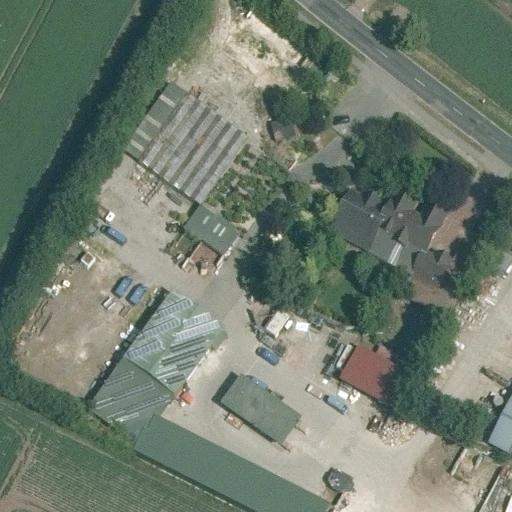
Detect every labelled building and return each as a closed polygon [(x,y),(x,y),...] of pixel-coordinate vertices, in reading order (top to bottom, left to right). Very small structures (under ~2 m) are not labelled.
[(172,88),(128,160),(210,209),(254,137),(172,88)] [(365,193),(340,239),(448,298),(457,281),(450,277),(461,256),(437,243),(451,219),(406,194),(397,211),(365,193)] [(230,266),(250,243),(208,207),(188,230),(230,266)] [(511,257),(496,252),(488,274),(509,282),(511,274),(511,257)] [(246,511),(336,511),(339,505),(175,432),(225,322),(164,295),(105,427),(146,445),(138,463),(246,511)] [(381,351),(378,357),(364,350),(345,387),(400,416),(423,373),(381,351)] [(227,409),(287,453),(309,424),(249,380),(227,409)] [(511,406),(487,448),(511,460),(511,406)]
